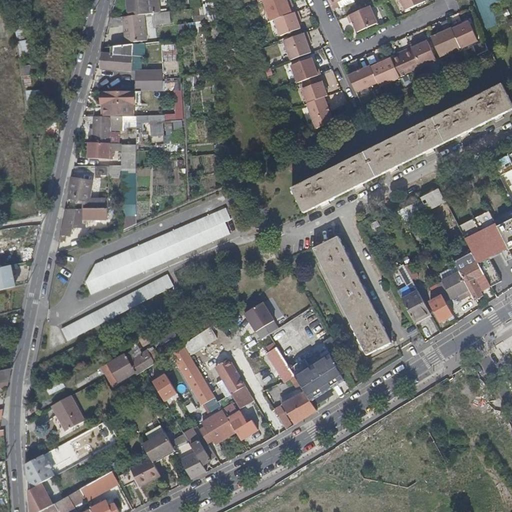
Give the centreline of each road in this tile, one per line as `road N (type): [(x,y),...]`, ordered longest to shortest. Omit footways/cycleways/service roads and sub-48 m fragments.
road 1 (residential): [(103,0),(48,218),(14,403),(20,511)]
road 2 (tertiary): [(168,511),(314,434),(470,335)]
road 3 (residential): [(317,0),(340,54),(447,0)]
